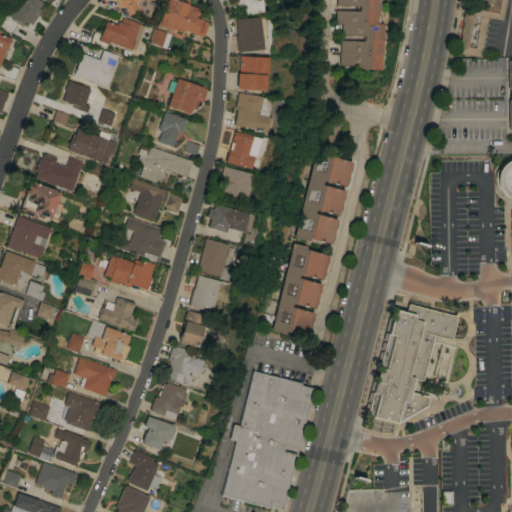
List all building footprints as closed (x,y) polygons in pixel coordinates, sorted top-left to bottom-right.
[(31,24),(28,22),(26,27),(22,24),(21,26),(10,18),(11,17),(8,15),(12,8),(14,9),(18,3),(18,2),(19,0),(38,0),(42,2),(38,8),(41,9),(31,24)] [(135,0),(133,1),(137,10),(127,15),(123,6),(120,7),(118,8),(114,0),(135,0)] [(202,37),(182,29),(180,32),(169,28),(168,29),(156,25),(158,20),(159,20),(166,0),(179,0),(187,3),(186,4),(191,6),(190,8),(198,11),(196,15),(195,15),(194,17),(207,22),(202,37)] [(230,0),(256,0),(259,11),(246,14),(246,12),(241,13),(240,6),(232,7),(230,0)] [(339,40),(361,40),(361,35),(339,35),(340,23),(334,23),(334,10),(356,10),(356,6),(335,5),(335,0),(377,0),(377,8),(374,8),(374,11),(376,11),(376,23),(380,23),(380,25),(382,26),(381,38),(379,38),(379,40),(381,40),(381,53),(378,53),(378,55),(380,55),(380,66),(379,66),(379,69),(360,69),(360,64),(338,64),(339,40)] [(504,0),(501,20),(487,17),(480,57),(457,53),(465,0),(504,0)] [(256,16),(256,17),(262,17),(265,47),(259,48),(259,49),(257,49),(257,50),(239,52),(239,51),(234,51),(233,34),(234,34),(232,18),(256,16)] [(138,23),(136,28),(137,29),(136,32),(139,33),(135,42),(133,41),(132,43),(135,44),(133,48),(131,47),(130,49),(113,43),(113,44),(108,42),(107,44),(106,44),(105,47),(89,42),(93,32),(100,34),(105,20),(116,24),(117,21),(120,22),(121,17),(138,23)] [(160,46),(149,42),(154,28),(165,32),(160,46)] [(0,34),(10,38),(6,49),(4,49),(0,61),(0,34)] [(106,85),(73,74),(80,53),(98,59),(102,49),(116,54),(106,85)] [(233,88),(234,73),(236,73),(237,55),(265,57),(264,77),(261,77),(260,90),(233,88)] [(165,105),(170,92),(165,90),(169,80),(174,82),(176,77),(206,88),(202,99),(194,96),(193,99),(192,99),(187,113),(165,105)] [(89,88),(88,92),(92,94),(86,112),(71,107),(72,104),(61,100),(64,90),(63,90),(67,80),(89,88)] [(263,111),(263,116),(263,117),(269,118),(267,127),(261,130),(261,132),(249,130),(249,128),(231,125),(233,108),(232,108),(235,92),(258,96),(258,97),(261,98),(262,111),(263,111)] [(100,108),(113,112),(108,125),(96,121),(100,108)] [(55,109),(67,114),(63,125),(51,120),(55,109)] [(179,132),(175,130),(170,146),(156,141),(156,140),(155,139),(156,136),(157,136),(159,131),(157,130),(158,128),(157,128),(162,111),(170,114),(170,113),(175,115),(175,116),(183,119),(179,132)] [(97,136),(99,130),(109,134),(106,140),(107,140),(107,141),(108,141),(107,145),(106,144),(103,152),(107,154),(104,164),(65,149),(70,136),(72,137),(76,128),(97,136)] [(232,130),(249,135),(249,136),(256,138),(252,153),(251,152),(247,168),(223,162),(232,130)] [(186,140),(198,144),(194,156),(182,151),(186,140)] [(138,176),(142,165),(135,163),(138,154),(144,157),(148,146),(189,160),(183,176),(164,169),(159,184),(138,176)] [(315,149),(328,153),(328,155),(351,162),(350,164),(351,165),(350,171),(349,171),(347,176),(349,176),(347,183),(346,183),(345,186),(321,180),(320,184),(344,190),(343,193),(344,193),(342,201),(341,200),(340,205),(341,205),(340,212),(338,212),(338,215),(314,209),(313,213),(336,219),(336,222),(337,222),(335,229),(334,229),(333,233),(334,234),(332,241),(331,240),(330,243),(307,237),(306,240),(293,237),(315,149)] [(81,160),(69,191),(33,177),(35,172),(33,171),(38,158),(40,158),(42,153),(55,158),(53,163),(64,167),(68,156),(81,160)] [(511,255),(511,233),(511,207),(511,199),(510,198),(507,197),(503,195),(500,193),(498,190),(496,187),(495,183),(495,179),(495,175),(496,172),(497,168),(500,165),(502,162),(506,160),(510,159),(511,158),(511,255)] [(241,205),(212,197),(221,166),(250,174),(241,205)] [(131,213),(138,192),(127,188),(130,178),(165,190),(161,201),(158,200),(151,220),(131,213)] [(60,192),(56,202),(55,201),(49,217),(43,215),(41,219),(36,216),(35,218),(17,211),(22,197),(23,197),(29,181),(60,192)] [(181,197),(175,211),(163,206),(168,192),(181,197)] [(245,213),(245,214),(249,215),(244,232),(240,231),(240,232),(223,227),(222,232),(205,227),(208,218),(204,217),(206,207),(210,209),(212,203),(245,213)] [(5,245),(16,215),(49,227),(49,228),(50,229),(49,232),(48,232),(38,258),(5,245)] [(158,227),(156,235),(158,236),(157,238),(162,240),(161,242),(164,243),(158,261),(152,259),(152,260),(116,247),(118,239),(127,242),(131,231),(122,228),(127,216),(158,227)] [(203,238),(225,244),(219,265),(227,268),(224,280),(214,277),(215,275),(194,269),(203,238)] [(291,243),(304,246),(304,249),(327,255),(326,258),(328,258),(326,265),(324,265),(323,269),(325,269),(323,277),(322,276),(321,279),(297,273),(296,278),(320,284),(319,286),(320,287),(318,295),(317,294),(316,298),(318,298),(316,305),(314,305),(314,308),(290,302),(289,307),(313,313),(312,315),(313,315),(311,322),(310,322),(309,327),(310,327),(308,334),(307,334),(306,337),(282,331),(281,333),(269,330),(291,243)] [(9,282),(8,284),(0,281),(0,261),(4,250),(34,261),(33,262),(44,266),(41,275),(35,273),(34,276),(29,274),(29,275),(26,274),(25,276),(24,278),(22,281),(20,283),(18,285),(9,282)] [(117,282),(117,284),(107,281),(109,277),(102,275),(109,255),(114,257),(114,256),(131,262),(132,259),(140,261),(141,260),(152,264),(147,276),(149,276),(144,289),(136,286),(135,289),(129,286),(130,284),(129,284),(128,285),(126,287),(122,285),(122,283),(117,282)] [(81,261),(93,266),(87,279),(76,275),(81,261)] [(210,309),(200,306),(199,309),(186,305),(190,287),(191,288),(195,274),(217,280),(210,309)] [(74,276),(88,281),(89,280),(95,282),(89,297),(69,289),(74,276)] [(28,280),(42,285),(40,291),(43,292),(41,299),(37,298),(23,294),(28,280)] [(0,291),(22,299),(19,309),(16,308),(10,325),(6,323),(5,325),(0,323),(0,291)] [(99,306),(102,307),(104,300),(112,303),(115,297),(132,303),(128,314),(130,315),(129,318),(134,319),(130,331),(119,327),(119,328),(113,326),(113,324),(95,318),(99,306)] [(39,301),(53,306),(48,319),(34,314),(39,301)] [(365,414),(392,309),(404,312),(406,303),(455,316),(449,339),(456,341),(454,346),(430,340),(420,380),(419,379),(416,393),(427,396),(425,405),(395,422),(365,414)] [(185,310),(203,315),(202,317),(215,321),(212,329),(203,331),(200,339),(197,338),(194,347),(176,342),(182,320),(183,319),(181,318),(183,313),(184,312),(185,310)] [(105,356),(104,357),(96,354),(97,352),(93,351),(94,347),(89,345),(92,336),(85,333),(90,319),(104,324),(103,326),(127,335),(126,338),(127,338),(125,343),(124,343),(124,345),(127,346),(126,349),(124,348),(120,360),(116,359),(114,359),(105,356)] [(0,361),(0,330),(1,329),(7,331),(8,328),(22,333),(21,337),(22,337),(18,347),(2,341),(0,346),(0,352),(7,355),(4,363),(0,361)] [(70,332),(82,337),(76,352),(64,348),(70,332)] [(160,376),(163,366),(166,367),(168,360),(165,359),(170,344),(194,352),(192,357),(201,360),(195,376),(188,374),(184,384),(160,376)] [(109,379),(108,379),(102,395),(79,388),(80,386),(77,385),(80,376),(71,373),(77,356),(113,368),(112,371),(113,372),(113,374),(112,374),(112,376),(111,377),(110,377),(109,379)] [(67,373),(65,377),(66,377),(65,380),(64,380),(62,386),(45,380),(47,373),(51,374),(53,368),(67,373)] [(10,371),(11,371),(12,369),(21,373),(20,375),(28,377),(23,389),(5,382),(10,371)] [(281,509),(268,506),(267,507),(220,495),(234,440),(227,439),(231,424),(237,425),(251,370),(299,383),(299,384),(312,388),(281,509)] [(176,386),(176,385),(179,386),(178,387),(183,388),(181,392),(183,393),(178,406),(177,406),(174,413),(173,413),(171,419),(147,410),(153,396),(155,397),(161,382),(164,383),(164,381),(176,386)] [(63,422),(64,420),(58,418),(63,405),(62,405),(67,391),(95,401),(85,430),(63,422)] [(43,420),(27,414),(31,400),(48,406),(43,420)] [(172,425),(169,433),(170,433),(167,443),(160,440),(156,449),(140,443),(141,441),(140,441),(143,432),(144,432),(145,428),(141,427),(145,415),(172,425)] [(52,458),(53,455),(51,454),(53,448),(49,447),(53,437),(52,437),(55,428),(62,431),(63,430),(80,436),(79,437),(87,440),(83,453),(79,451),(78,454),(77,454),(73,465),(52,458)] [(32,435),(42,439),(37,455),(26,452),(32,435)] [(47,461),(37,457),(41,445),(41,446),(42,442),(47,444),(46,447),(51,449),(47,461)] [(125,481),(133,465),(127,462),(133,449),(152,458),(150,460),(156,463),(151,473),(159,477),(154,488),(146,485),(144,490),(125,481)] [(41,461),(73,473),(73,474),(70,482),(69,483),(66,482),(66,485),(63,484),(58,498),(48,494),(50,489),(33,483),(41,461)] [(6,470),(19,474),(14,487),(2,482),(6,470)] [(148,497),(141,510),(142,510),(141,511),(114,511),(116,508),(113,506),(123,485),(148,497)] [(58,507),(56,511),(25,511),(26,511),(11,506),(16,492),(58,507)]
